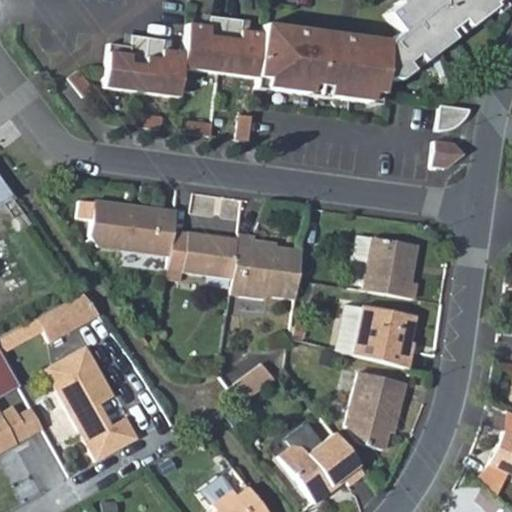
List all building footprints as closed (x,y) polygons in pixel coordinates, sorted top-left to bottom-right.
[(130,48),(107,45),(101,89),(178,99),(182,67),(258,77),(268,79),(266,89),(369,104),(372,94),(382,95),(386,78),(401,80),(497,6),(495,2),(497,0),(403,0),(399,4),(400,6),(388,16),(400,32),(392,39),(311,29),(310,32),(299,30),(299,27),(265,23),(263,33),(241,30),(243,20),(212,15),(211,27),(188,24),(184,55),(163,52),(165,40),(132,35),(130,48)] [(75,70),(64,78),(80,98),(91,90),(75,70)] [(266,91),(266,89),(268,79),(258,77),(256,89),(266,91)] [(461,123),(466,118),(468,110),(441,106),(437,130),(441,131),(446,131),(450,130),(456,127),(461,123)] [(138,116),(136,129),(160,132),(162,120),(138,116)] [(239,118),(236,143),(248,144),(252,120),(239,118)] [(188,124),(187,136),(212,140),(213,127),(188,124)] [(453,164),(456,146),(436,144),(432,169),(446,171),(453,164)] [(0,204),(11,199),(0,183),(0,204)] [(93,249),(167,259),(170,231),(172,218),(156,216),(156,211),(136,209),(136,212),(126,211),(126,207),(90,202),(85,237),(93,249)] [(178,272),(229,279),(234,239),(184,233),(170,231),(167,259),(165,271),(178,272)] [(412,243),(369,234),(355,231),(351,250),(355,255),(365,258),(358,288),(411,298),(415,281),(405,279),(412,243)] [(265,298),(293,302),(296,277),(299,252),(275,249),(252,246),(252,243),(253,238),(235,236),(234,239),(229,279),(227,298),(264,303),(265,298)] [(165,271),(164,279),(177,281),(178,272),(165,271)] [(79,293),(32,319),(44,341),(95,314),(79,293)] [(342,302),(331,350),(348,354),(360,306),(342,302)] [(360,306),(348,354),(405,368),(409,351),(405,350),(407,341),(412,319),(360,306)] [(93,462),(112,452),(110,448),(120,443),(110,425),(107,427),(95,405),(110,397),(82,347),(41,370),(93,462)] [(0,358),(0,395),(16,387),(0,358)] [(259,364),(226,388),(238,405),(272,379),(259,364)] [(355,371),(341,425),(356,444),(379,450),(384,431),(389,410),(394,412),(402,383),(355,371)] [(0,447),(4,445),(6,447),(24,437),(8,408),(0,411),(0,447)] [(389,432),(394,412),(389,410),(384,431),(389,432)] [(503,431),(511,434),(511,414),(505,412),(503,431)] [(122,418),(110,425),(120,443),(110,448),(112,452),(134,439),(122,418)] [(348,485),(362,474),(330,433),(319,441),(304,422),(283,438),(289,446),(276,455),(313,503),(333,488),(330,484),(341,476),(348,485)] [(511,434),(503,431),(488,464),(506,473),(511,475),(511,434)] [(496,496),(506,473),(488,464),(476,478),(496,496)] [(264,511),(248,489),(236,497),(220,475),(201,490),(215,511),(264,511)]
